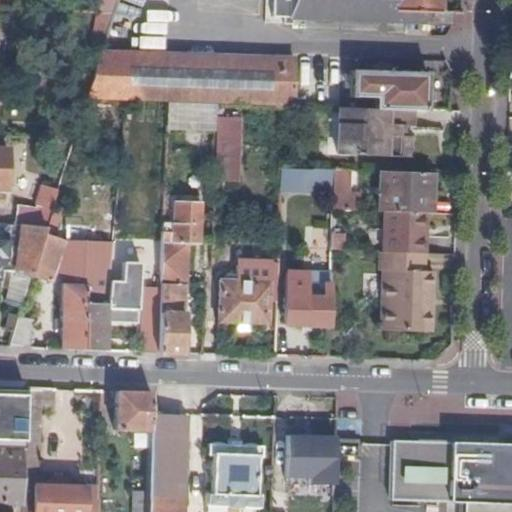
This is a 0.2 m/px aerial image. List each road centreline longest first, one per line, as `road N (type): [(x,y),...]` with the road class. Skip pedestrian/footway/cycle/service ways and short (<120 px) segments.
road 1 (residential): [(470,384),(0,368)]
road 2 (residential): [(470,384),(485,0)]
